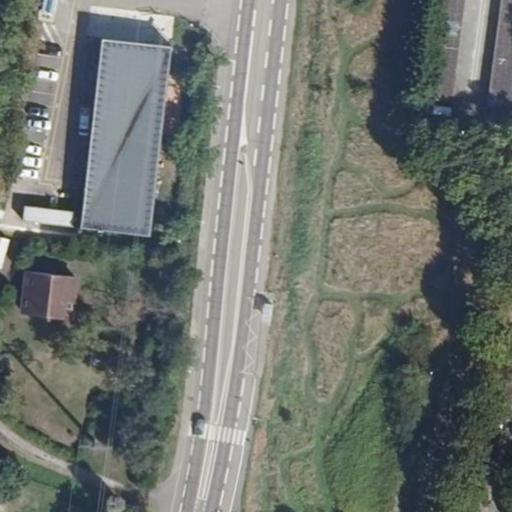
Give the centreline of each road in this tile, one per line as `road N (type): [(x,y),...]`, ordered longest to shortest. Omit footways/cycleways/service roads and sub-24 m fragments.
road 1 (secondary): [(213,511),(246,310),(280,0)]
road 2 (secondary): [(247,0),(189,511)]
